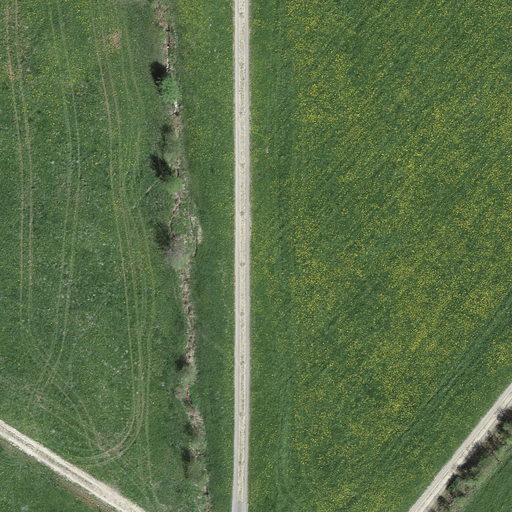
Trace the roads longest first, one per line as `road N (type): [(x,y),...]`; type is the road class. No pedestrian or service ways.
road 1 (track): [(238,0),(238,511)]
road 2 (track): [(421,511),(511,394)]
road 3 (track): [(0,433),(125,511)]
